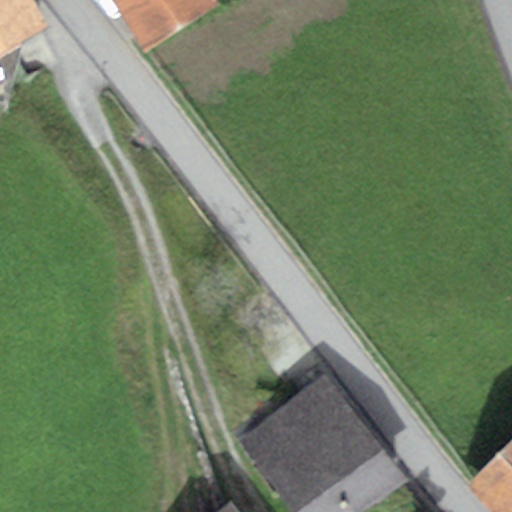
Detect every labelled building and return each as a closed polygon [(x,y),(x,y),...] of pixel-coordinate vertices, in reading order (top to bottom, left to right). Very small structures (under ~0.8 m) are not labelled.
[(0,0),(0,53),(48,24),(34,0),(0,0)] [(110,0),(146,54),(223,4),(220,0),(110,0)] [(325,372),(236,438),(290,511),(359,511),(404,479),(325,372)] [(511,511),(511,442),(467,488),(491,511),(511,511)] [(238,511),(231,503),(219,511),(238,511)]
